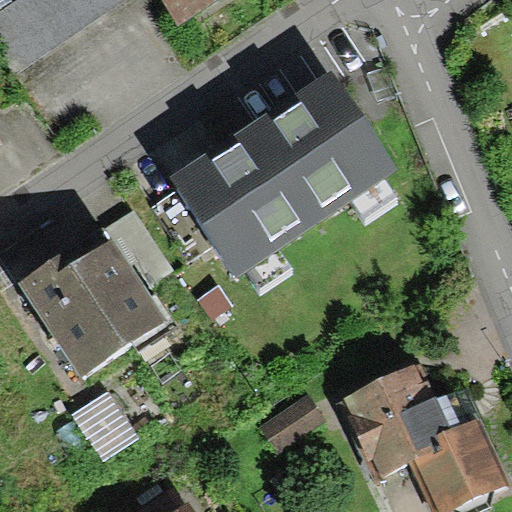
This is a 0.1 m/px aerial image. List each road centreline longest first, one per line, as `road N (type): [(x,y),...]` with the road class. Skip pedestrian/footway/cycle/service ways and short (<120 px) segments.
road 1 (residential): [(320,0),(0,218)]
road 2 (residential): [(511,302),(405,26)]
